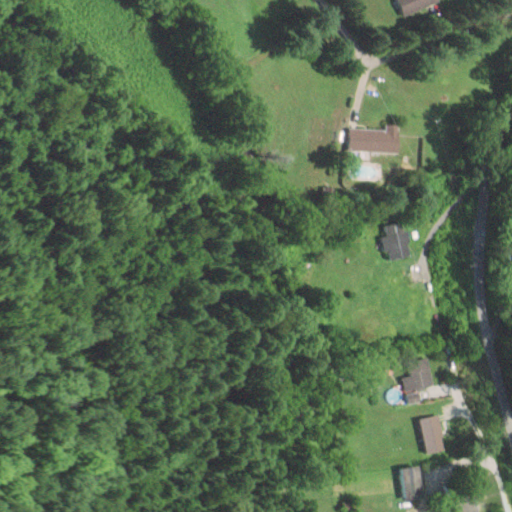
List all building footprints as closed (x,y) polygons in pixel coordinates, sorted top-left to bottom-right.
[(396,0),(404,17),(440,2),(439,0),(396,0)] [(397,152),(398,126),(385,125),(385,129),(349,129),(349,152),(397,152)] [(386,259),(408,258),(406,223),(384,224),(386,259)] [(409,375),(402,377),(405,391),(433,385),(427,357),(406,361),(409,375)] [(445,451),(439,415),(419,418),(425,454),(445,451)] [(404,500),(423,498),(420,466),(400,468),(404,500)] [(484,511),(481,492),(453,497),(455,511),(484,511)]
